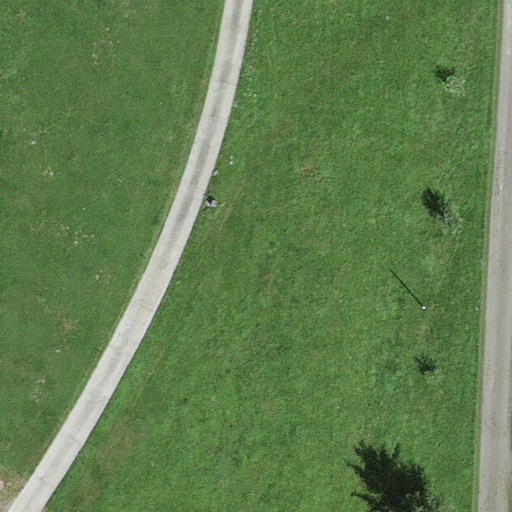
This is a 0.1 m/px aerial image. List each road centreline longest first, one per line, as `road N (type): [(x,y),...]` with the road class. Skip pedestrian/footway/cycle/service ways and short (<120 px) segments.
road 1 (track): [(239,0),(170,235),(57,470),(26,511)]
road 2 (unclassified): [(486,511),(508,0)]
